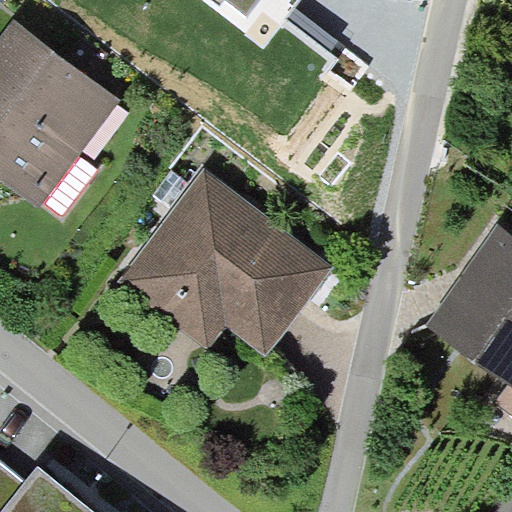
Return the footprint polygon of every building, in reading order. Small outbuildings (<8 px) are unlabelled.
[(227,0),(249,17),(260,3),(280,19),(295,0),(227,0)] [(18,27),(0,50),(0,178),(43,210),(122,103),(18,27)] [(333,266),(206,172),(122,285),(207,348),(221,329),(263,360),(333,266)] [(511,237),(491,223),(428,316),(511,372),(511,237)] [(114,511),(37,448),(22,466),(0,447),(0,511),(114,511)]
